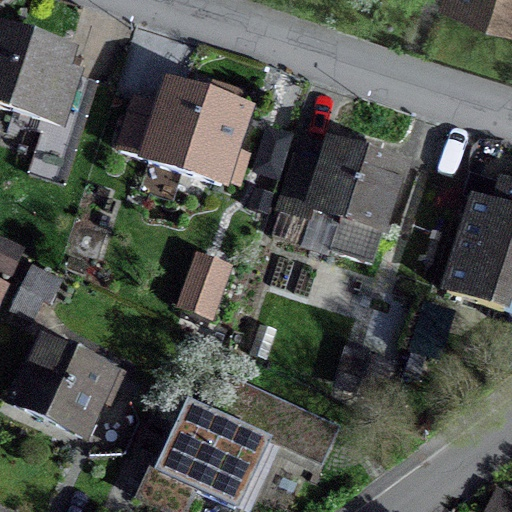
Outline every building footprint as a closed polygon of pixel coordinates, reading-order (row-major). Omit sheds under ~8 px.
[(511,28),(511,0),(439,0),(438,6),(511,28)] [(27,176),(65,188),(97,85),(83,80),(85,74),(73,71),(79,51),(0,26),(0,111),(43,125),(27,176)] [(241,152),(255,109),(164,80),(156,104),(131,96),(114,151),(139,159),(137,163),(228,192),(231,183),(241,187),(251,155),(241,152)] [(280,182),(294,134),(267,127),(253,174),(280,182)] [(274,213),(279,214),(271,240),(328,258),(330,253),(372,267),(381,238),(386,239),(402,189),(404,189),(412,166),(326,139),(318,162),(293,154),(274,213)] [(511,181),(499,178),(497,183),(469,173),(460,198),(470,201),(439,292),(506,315),(511,316),(511,181)] [(268,215),(273,196),(255,191),(250,210),(268,215)] [(96,260),(104,237),(82,229),(74,253),(96,260)] [(0,273),(11,279),(25,249),(0,237),(0,273)] [(232,268),(195,255),(175,311),(212,324),(232,268)] [(54,308),(66,282),(31,266),(9,313),(33,324),(43,303),(54,308)] [(248,355),(266,361),(277,332),(259,325),(248,355)] [(25,361),(5,407),(89,444),(105,407),(112,410),(127,376),(40,337),(29,363),(25,361)] [(383,399),(394,364),(344,348),(333,383),(383,399)] [(252,511),(280,451),(320,469),(339,428),(225,377),(212,406),(189,396),(156,470),(150,467),(134,502),(155,511),(189,511),(196,496),(232,511),(252,511)] [(482,511),(511,511),(511,495),(494,487),(482,511)]
